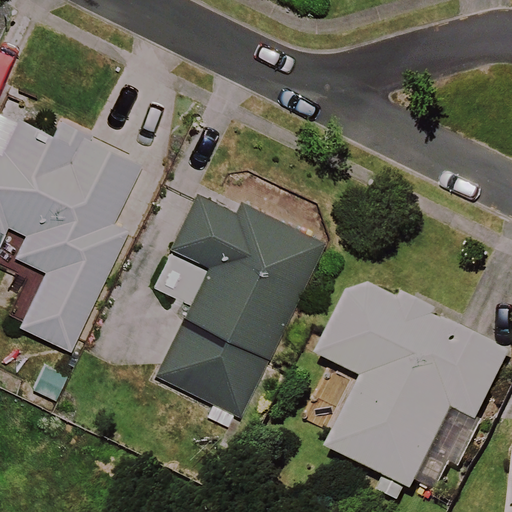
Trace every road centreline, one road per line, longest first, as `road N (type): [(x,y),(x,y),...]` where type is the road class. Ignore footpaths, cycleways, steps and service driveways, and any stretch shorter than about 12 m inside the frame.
road 1 (residential): [(511,174),(314,83)]
road 2 (residential): [(314,83),(511,42)]
road 3 (residential): [(152,0),(314,83)]
